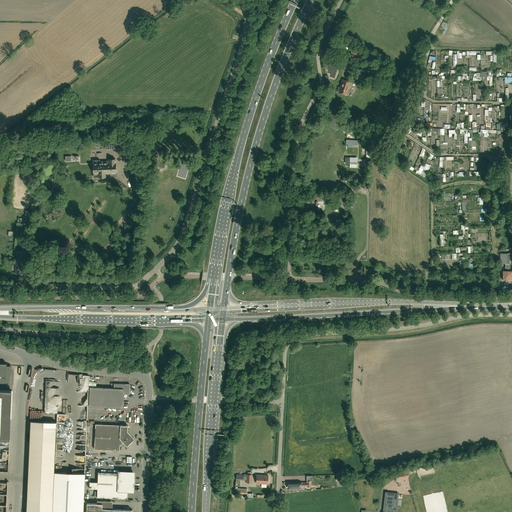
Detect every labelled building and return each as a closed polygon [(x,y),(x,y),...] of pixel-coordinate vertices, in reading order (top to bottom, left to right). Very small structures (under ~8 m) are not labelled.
[(358,60),(362,49),(353,46),(349,57),(358,60)] [(347,95),(351,82),(342,80),(338,92),(347,95)] [(466,144),(470,144),(470,137),(472,137),(472,133),(469,133),(469,130),(462,130),(462,134),(466,134),(466,144)] [(350,158),(348,158),(345,158),(345,163),(348,163),(350,163),(350,168),(358,168),(358,164),(357,164),(357,158),(350,158)] [(105,173),(116,173),(115,159),(108,159),(108,162),(99,162),(99,160),(93,160),(93,177),(105,177),(105,173)] [(423,167),(421,171),(425,172),(425,170),(430,172),(432,166),(428,164),(426,168),(423,167)] [(24,273),(24,259),(16,259),(15,273),(24,273)] [(7,363),(0,363),(0,388),(12,389),(13,371),(10,366),(7,366),(7,363)] [(129,394),(130,384),(114,383),(113,388),(90,387),(89,407),(123,408),(123,394),(129,394)] [(0,438),(10,439),(12,389),(0,388),(0,438)] [(31,421),(26,511),(52,511),(56,422),(31,421)] [(90,426),(90,424),(77,423),(76,432),(83,433),(83,427),(90,427),(89,433),(92,433),(92,426),(90,426)] [(94,449),(120,450),(120,445),(123,442),(127,446),(134,439),(128,431),(128,425),(95,424),(94,449)] [(119,473),(98,472),(98,482),(90,482),(89,488),(97,489),(97,497),(127,499),(128,492),(132,492),(134,490),(134,474),(132,471),(121,471),(119,473)] [(52,511),(83,511),(85,473),(54,472),(52,511)] [(268,484),(268,475),(257,475),(256,483),(268,484)] [(0,504),(9,505),(9,493),(0,493),(0,504)] [(387,507),(386,509),(386,511),(395,511),(396,508),(393,507),(394,498),(387,497),(386,507),(387,507)] [(86,511),(132,511),(132,510),(102,508),(102,504),(87,503),(86,511)]
